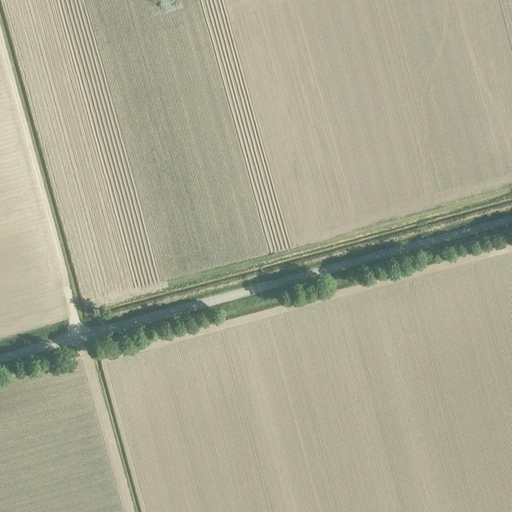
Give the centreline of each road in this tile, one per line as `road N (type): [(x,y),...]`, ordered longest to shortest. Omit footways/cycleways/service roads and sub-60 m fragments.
road 1 (unclassified): [(0,358),(511,218)]
road 2 (track): [(0,41),(77,336)]
